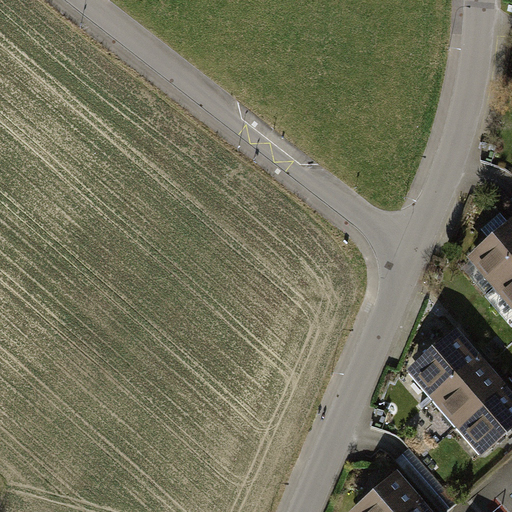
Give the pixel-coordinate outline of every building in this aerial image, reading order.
[(493,287),(511,270),(511,219),(468,256),(493,287)] [(511,270),(493,287),(511,308),(511,270)] [(430,401),(479,359),(451,327),(402,369),(430,401)] [(453,428),(503,388),(479,359),(430,401),(453,428)] [(511,398),(503,388),(453,428),(476,457),(511,425),(511,398)] [(400,511),(416,499),(392,470),(343,511),(400,511)] [(427,511),(416,499),(400,511),(427,511)]
